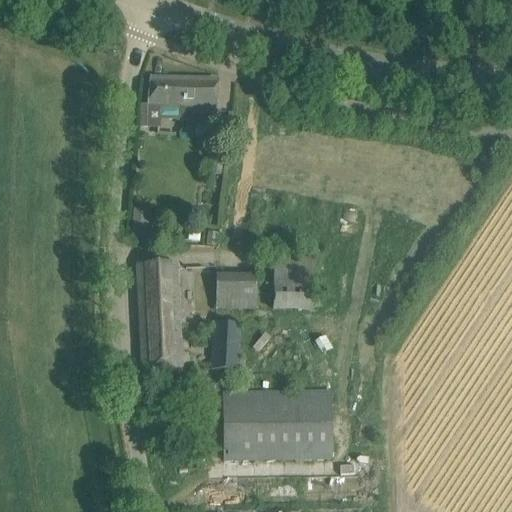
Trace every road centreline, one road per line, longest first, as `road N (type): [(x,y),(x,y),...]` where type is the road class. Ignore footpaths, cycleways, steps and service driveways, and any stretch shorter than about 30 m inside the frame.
road 1 (unclassified): [(147,511),(115,287),(126,91),(153,5)]
road 2 (tertiary): [(511,82),(441,84),(327,62),(153,5)]
